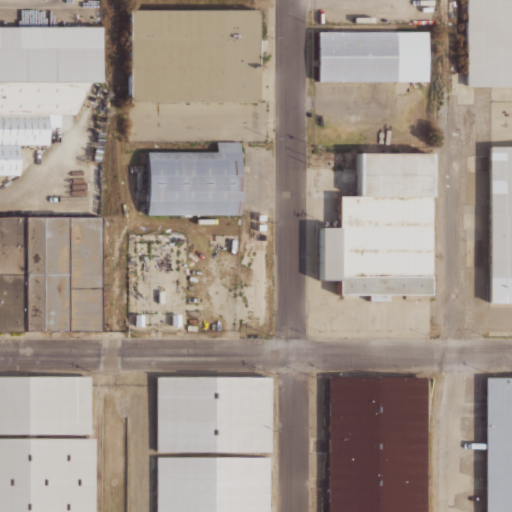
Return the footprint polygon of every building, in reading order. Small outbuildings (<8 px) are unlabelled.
[(511,0),(511,86),(465,86),(465,0),(511,0)] [(129,9),(258,9),(258,101),(129,101),(129,9)] [(19,144),(19,174),(0,174),(0,26),(102,26),(102,82),(89,82),(74,114),(48,114),(48,144),(19,144)] [(426,81),(317,81),(317,30),(426,30),(426,81)] [(239,214),(146,214),(146,151),(216,151),(216,141),(239,141),(239,214)] [(488,146),(511,146),(511,303),(488,303),(488,146)] [(338,196),(358,196),(358,153),(431,153),(431,294),(388,294),(388,300),(343,300),(343,294),(338,294),(338,280),(320,280),(320,228),(338,228),(338,196)] [(0,217),(0,331),(99,331),(97,217),(0,217)] [(134,325),(134,314),(142,314),(142,325),(134,325)] [(170,314),(179,314),(179,325),(170,325),(170,314)] [(0,511),(0,376),(89,376),(89,438),(94,438),(94,511),(0,511)] [(270,451),(155,451),(155,376),(270,376),(270,451)] [(425,511),(327,511),(327,377),(425,377),(425,511)] [(511,511),(484,511),(484,377),(511,377),(511,511)] [(155,511),(155,457),(268,457),(268,511),(155,511)]
